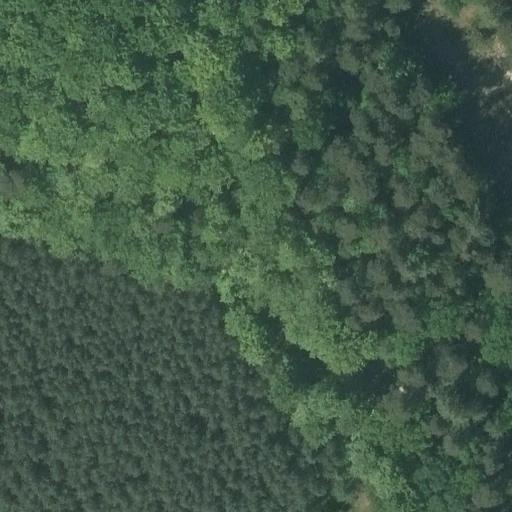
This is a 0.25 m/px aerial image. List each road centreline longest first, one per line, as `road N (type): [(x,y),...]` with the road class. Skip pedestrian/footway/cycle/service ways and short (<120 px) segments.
road 1 (track): [(95,0),(141,50),(215,218),(299,319),(436,511)]
road 2 (track): [(309,0),(259,63),(274,118),(351,260),(371,349),(484,511)]
